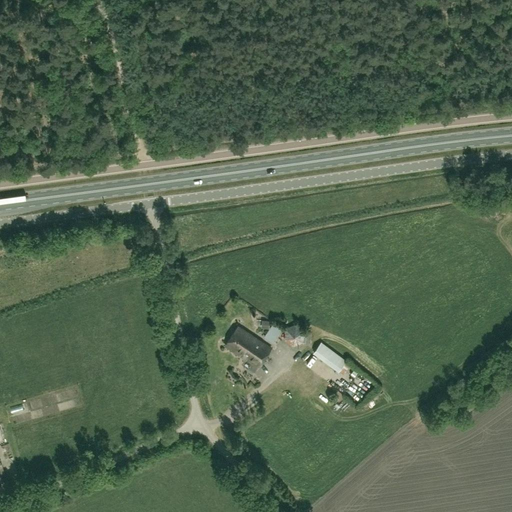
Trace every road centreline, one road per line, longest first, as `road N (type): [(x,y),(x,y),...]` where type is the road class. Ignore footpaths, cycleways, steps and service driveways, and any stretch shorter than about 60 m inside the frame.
road 1 (unclassified): [(0,185),(511,116)]
road 2 (primary): [(0,204),(511,135)]
road 3 (unclassified): [(511,155),(152,203)]
road 4 (unclassified): [(199,422),(152,203)]
road 5 (unclassified): [(199,422),(0,509)]
road 6 (track): [(146,166),(100,0)]
road 7 (unclassified): [(152,203),(0,224)]
road 8 (unclassified): [(280,511),(199,422)]
